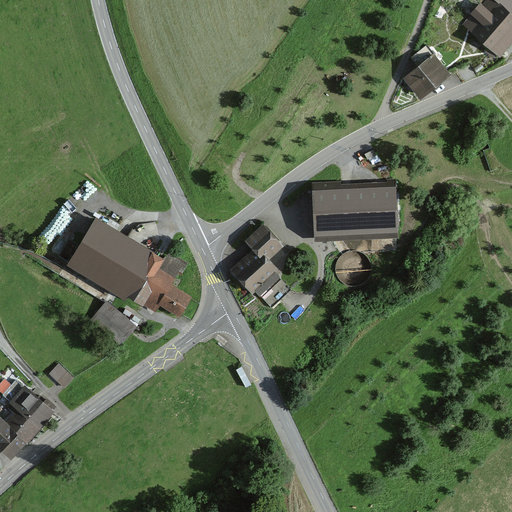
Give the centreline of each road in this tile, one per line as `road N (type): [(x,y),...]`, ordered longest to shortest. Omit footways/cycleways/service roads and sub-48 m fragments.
road 1 (unclassified): [(203,250),(333,149),(511,68)]
road 2 (secondary): [(232,309),(0,486)]
road 3 (tertiary): [(98,0),(121,76),(203,250)]
road 4 (tertiary): [(232,309),(330,511)]
road 5 (unknown): [(271,206),(319,261),(311,292),(287,299)]
